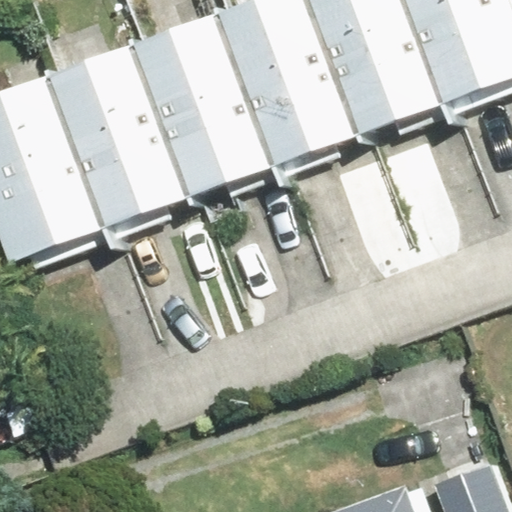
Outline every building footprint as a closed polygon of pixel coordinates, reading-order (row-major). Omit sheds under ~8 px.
[(334,0),(303,0),(247,22),(306,171),(386,145),(334,0)] [(422,0),(334,0),(386,145),(466,117),(422,0)] [(511,0),(422,0),(466,117),(511,99),(511,0)] [(247,22),(164,54),(222,205),(306,171),(247,22)] [(164,54),(79,87),(138,237),(222,205),(164,54)] [(0,114),(0,161),(43,277),(138,237),(79,87),(0,114)] [(511,404),(511,331),(509,323),(473,335),(500,409),(511,404)] [(0,408),(17,402),(0,354),(0,408)] [(511,511),(511,484),(506,468),(453,487),(462,511),(511,511)] [(445,511),(436,482),(345,511),(445,511)]
